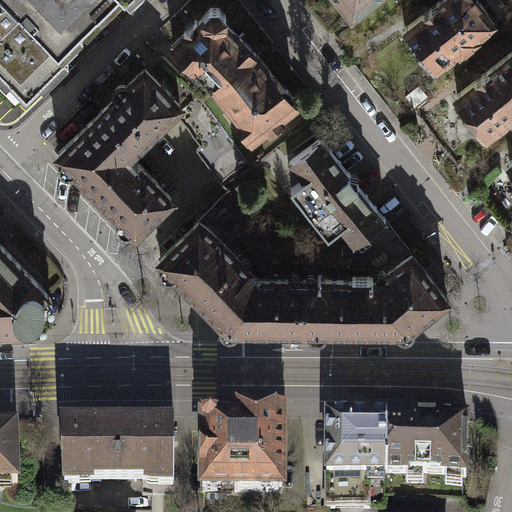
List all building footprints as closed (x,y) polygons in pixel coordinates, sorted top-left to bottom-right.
[(0,0),(0,21),(15,7),(7,0),(0,0)] [(7,0),(15,7),(40,33),(46,39),(54,48),(102,0),(7,0)] [(340,0),(342,0),(352,13),(369,0),(340,0)] [(478,0),(439,0),(405,27),(435,66),(494,20),(478,0)] [(0,79),(1,81),(7,75),(22,90),(35,78),(40,84),(65,60),(54,48),(46,39),(40,33),(15,7),(0,21),(0,79)] [(211,7),(173,44),(192,64),(215,86),(256,53),(225,22),(225,14),(217,7),(211,7)] [(511,49),(456,94),(488,134),(511,114),(511,49)] [(256,53),(215,86),(237,114),(235,115),(252,137),(267,125),(270,128),(284,117),(281,114),(296,102),(291,97),(291,91),(286,85),(281,85),(256,53)] [(215,86),(192,64),(181,74),(203,98),(215,86)] [(145,67),(101,109),(137,145),(139,148),(173,115),(170,113),(180,103),(145,67)] [(196,94),(178,113),(200,147),(196,149),(218,180),(245,161),(196,94)] [(137,145),(101,109),(58,152),(135,230),(171,195),(130,153),(137,145)] [(321,134),(288,160),(303,179),(293,187),(331,235),(341,227),(355,243),(387,218),(321,134)] [(511,163),(510,161),(478,186),(511,228),(511,163)] [(303,326),(303,244),(271,243),(249,220),(254,214),(230,188),(161,256),(228,325),(303,326)] [(355,243),(303,244),(303,326),(405,326),(445,294),(387,218),(355,243)] [(49,292),(0,242),(0,329),(34,329),(49,292)] [(283,417),(211,417),(203,424),(203,491),(283,491),(283,417)] [(387,497),(387,418),(327,418),(327,506),(331,506),(387,506),(387,497)] [(467,479),(467,418),(387,418),(387,497),(461,497),(461,479),(467,479)] [(0,487),(17,487),(15,426),(0,426),(0,487)] [(161,426),(63,427),(64,482),(160,481),(174,481),(173,426),(161,426)]
